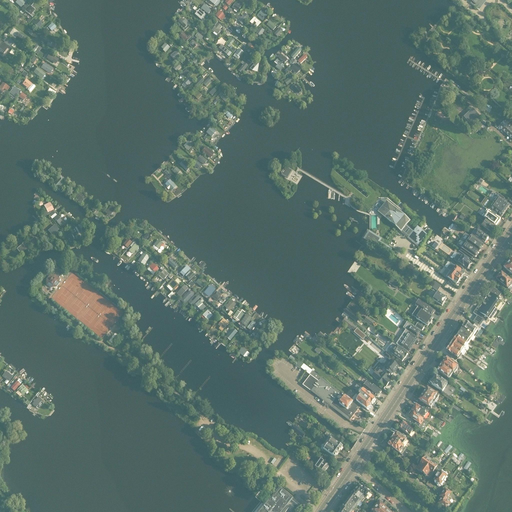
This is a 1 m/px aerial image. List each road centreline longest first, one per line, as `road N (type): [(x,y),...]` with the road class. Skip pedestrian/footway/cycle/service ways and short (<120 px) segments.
road 1 (track): [(264,461),(230,444),(127,354),(50,304)]
road 2 (tertiary): [(370,440),(511,231)]
